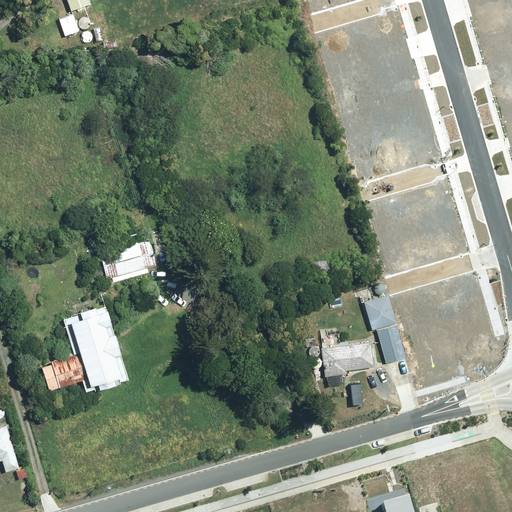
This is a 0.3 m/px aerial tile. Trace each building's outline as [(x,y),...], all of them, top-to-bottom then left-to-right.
[(88,0),(65,0),(70,11),(90,4),(88,0)] [(197,199),(186,204),(191,217),(202,212),(197,199)] [(135,235),(97,244),(105,279),(110,277),(112,282),(148,273),(146,267),(155,264),(149,238),(137,241),(135,235)] [(49,364),(40,366),(47,390),(80,379),(84,391),(124,379),(101,302),(76,310),(78,314),(62,319),(72,354),(48,361),(49,364)] [(398,324),(375,329),(382,366),(406,361),(398,324)] [(369,340),(318,347),(324,386),(342,383),(340,371),(372,366),(369,340)] [(309,356),(310,357),(312,357),(314,357),(316,356),(317,355),(318,353),(318,352),(318,350),(317,348),(315,347),(314,346),(312,346),(310,347),(309,348),(308,349),(307,351),(307,353),(308,354),(309,356)] [(311,367),(312,368),(314,368),(316,368),(317,367),(318,366),(319,365),(319,363),(319,361),(318,360),(317,358),(315,358),(314,358),(312,358),(311,359),(309,360),(309,362),(309,364),(309,365),(311,367)] [(0,427),(0,459),(0,460),(3,470),(16,466),(5,426),(0,427)] [(413,511),(409,497),(399,499),(400,504),(389,507),(388,503),(385,503),(387,511),(413,511)]
